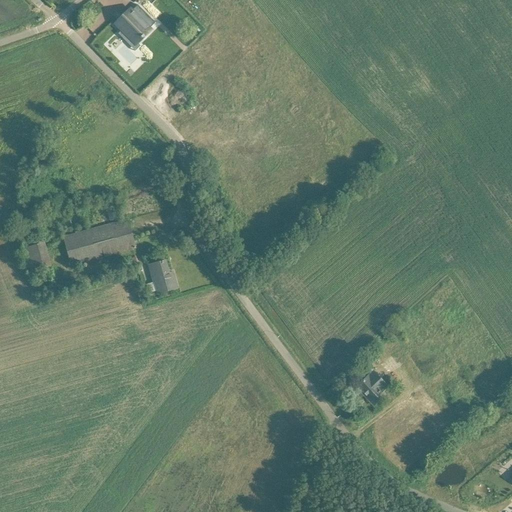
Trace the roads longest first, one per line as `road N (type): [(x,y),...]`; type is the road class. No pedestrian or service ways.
road 1 (unclassified): [(335,421),(185,218),(179,145),(56,20)]
road 2 (unclassified): [(455,511),(400,487),(335,421)]
